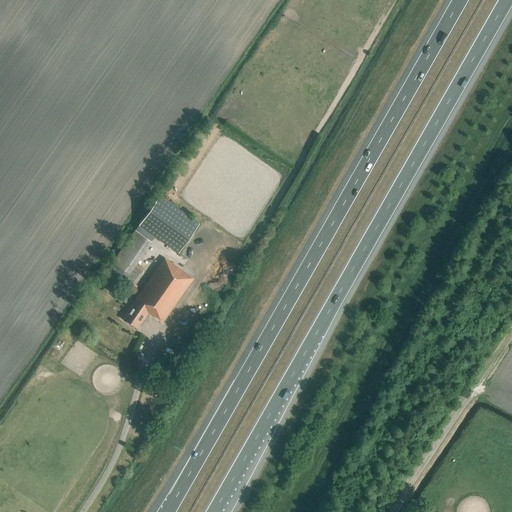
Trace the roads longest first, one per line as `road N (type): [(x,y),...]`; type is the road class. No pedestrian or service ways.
road 1 (motorway): [(214,511),(507,0)]
road 2 (motorway): [(459,0),(167,511)]
road 3 (unclassified): [(75,511),(123,411),(139,356)]
